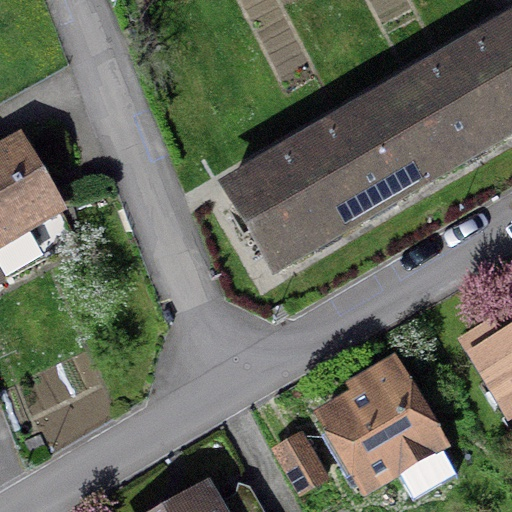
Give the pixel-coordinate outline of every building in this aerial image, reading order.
[(511,35),(468,61),(385,110),(427,181),(511,131),(511,35)] [(277,269),(427,181),(385,110),(317,150),(235,197),(277,269)] [(0,245),(54,218),(21,154),(0,164),(0,245)] [(511,420),(511,337),(474,363),(511,420)] [(454,482),(385,373),(339,402),(408,511),(454,482)] [(324,486),(300,440),(276,453),(300,499),(324,486)] [(215,511),(207,498),(184,511),(215,511)]
